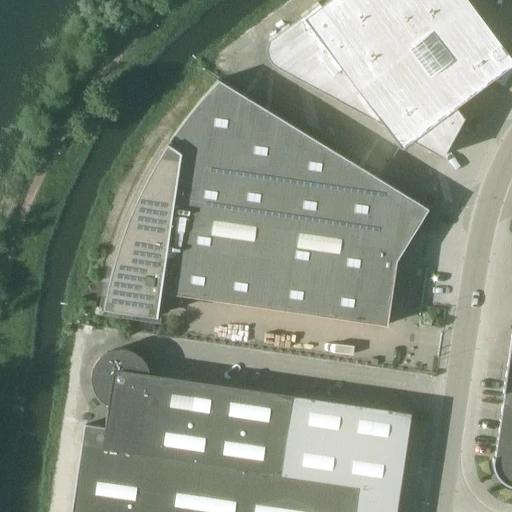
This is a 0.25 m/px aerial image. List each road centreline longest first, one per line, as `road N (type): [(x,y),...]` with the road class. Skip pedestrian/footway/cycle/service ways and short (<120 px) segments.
road 1 (unclassified): [(443,511),(480,244),(511,163)]
road 2 (unknown): [(459,396),(138,339)]
